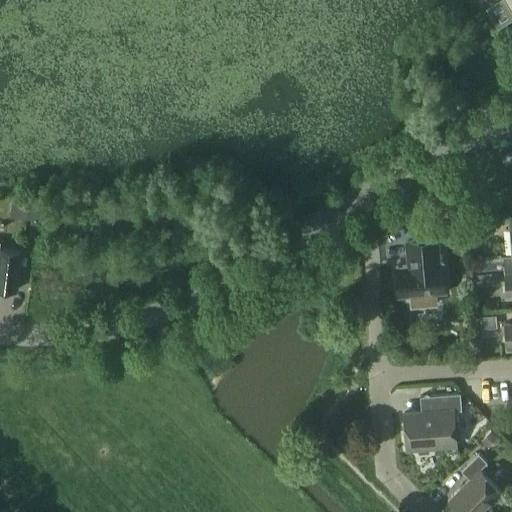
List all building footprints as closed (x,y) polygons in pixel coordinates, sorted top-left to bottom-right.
[(511,226),(510,227),(511,249),(511,254),(502,255),(503,270),(511,269),(511,226)] [(442,262),(439,263),(436,239),(406,242),(408,266),(395,267),(397,297),(402,296),(402,300),(406,303),(415,302),(417,299),(417,295),(445,292),(442,262)] [(0,247),(0,288),(17,290),(22,250),(0,247)] [(505,296),(511,295),(511,269),(503,270),(505,296)] [(430,396),(431,412),(403,414),(407,450),(418,449),(419,452),(428,451),(429,448),(456,446),(453,411),(461,410),(460,393),(430,396)] [(461,470),(470,479),(449,500),(460,511),(481,511),(502,492),(480,469),(487,462),(478,453),(461,470)]
